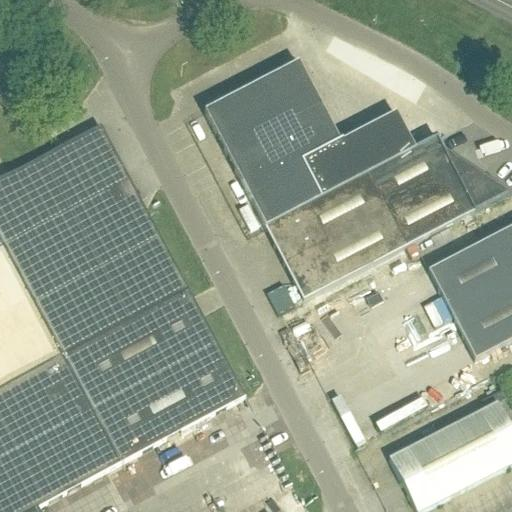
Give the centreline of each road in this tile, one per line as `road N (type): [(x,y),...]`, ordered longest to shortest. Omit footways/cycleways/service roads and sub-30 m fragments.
road 1 (unclassified): [(347,511),(114,66)]
road 2 (unclassified): [(266,0),(433,83),(511,142)]
road 3 (unclassified): [(114,66),(240,0)]
road 4 (unclassified): [(0,6),(32,1),(61,9),(89,28),(114,66)]
